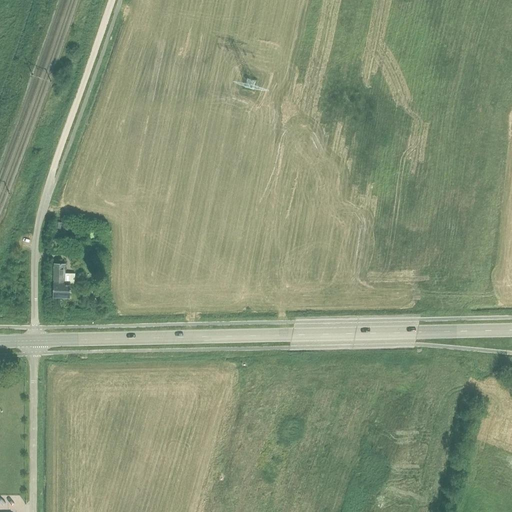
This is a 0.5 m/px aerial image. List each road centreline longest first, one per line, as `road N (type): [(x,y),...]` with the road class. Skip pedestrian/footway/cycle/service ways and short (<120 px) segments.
road 1 (primary): [(34,341),(511,330)]
road 2 (unclassified): [(34,341),(42,210),(108,0)]
road 3 (unclassified): [(31,511),(34,341)]
